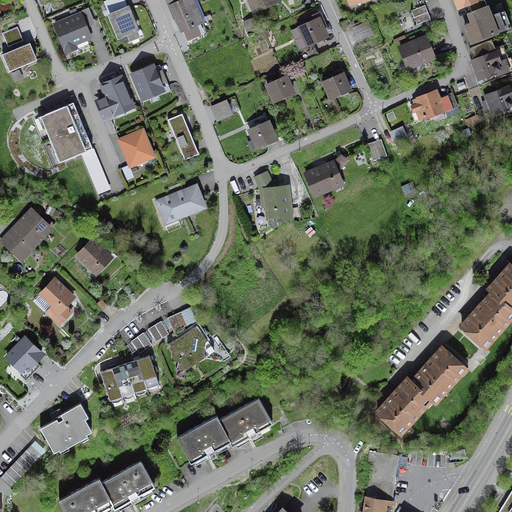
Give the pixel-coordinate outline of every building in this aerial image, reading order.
[(169,0),(171,4),(169,5),(181,32),(202,23),(191,0),(169,0)] [(249,0),(254,9),(276,0),(249,0)] [(472,14),(486,8),(482,0),(453,0),(457,9),(462,7),(462,6),(468,4),(472,14)] [(416,25),(429,19),(424,6),(410,11),(416,25)] [(109,16),(118,38),(136,30),(127,8),(109,16)] [(486,8),(472,14),(468,15),(472,24),(464,27),(470,43),(496,33),(498,36),(511,31),(503,10),(490,15),(487,8),(486,8)] [(307,45),(325,36),(321,27),(324,26),(320,17),(317,18),(315,14),(305,19),(308,24),(299,28),(307,45)] [(80,15),(54,26),(66,53),(75,49),(73,44),(89,38),(80,15)] [(247,34),(253,31),(249,20),(243,22),(247,34)] [(367,22),(352,29),(357,41),(373,34),(367,22)] [(22,41),(16,27),(1,33),(7,47),(22,41)] [(407,68),(433,58),(425,38),(399,48),(407,68)] [(36,60),(29,44),(1,55),(8,72),(36,60)] [(496,55),(495,52),(470,61),(477,80),(494,74),(495,77),(504,73),(500,61),(499,61),(498,59),(500,58),(498,54),(496,55)] [(161,90),(168,88),(162,73),(155,75),(151,67),(132,75),(142,99),(162,91),(161,90)] [(332,98),(349,91),(349,90),(350,90),(347,82),(345,83),(341,74),(328,80),(327,77),(321,80),(329,98),(322,102),(325,109),(332,115),(338,112),(332,98)] [(115,114),(133,107),(120,76),(102,83),(107,96),(96,100),(104,119),(115,114)] [(273,102),(292,93),(285,77),(266,85),(273,102)] [(509,87),(484,96),(486,102),(481,104),(484,110),(488,108),(491,115),(507,109),(508,112),(511,109),(511,95),(511,94),(511,93),(511,90),(511,89),(510,90),(509,87)] [(414,106),(411,107),(412,112),(415,111),(419,120),(442,110),(434,91),(411,101),(414,106)] [(75,133),(72,126),(81,123),(72,103),(44,115),(49,127),(44,129),(53,150),(58,148),(63,161),(92,149),(83,129),(75,133)] [(184,160),(198,154),(181,114),(167,120),(184,160)] [(468,127),(478,123),(476,116),(465,120),(468,127)] [(274,140),(267,123),(249,130),(257,147),(274,140)] [(153,157),(142,131),(118,140),(129,166),(153,157)] [(386,156),(380,140),(366,145),(372,161),(386,156)] [(341,184),(332,162),(305,174),(314,195),(323,191),(323,192),(341,184)] [(277,220),(291,219),(287,186),(273,188),(270,183),(266,185),(261,174),(254,178),(259,189),(260,199),(264,199),(268,227),(273,228),(278,225),(277,220)] [(501,194),(506,198),(511,190),(511,179),(507,184),(508,186),(501,194)] [(169,196),(183,190),(180,183),(166,189),(169,196)] [(174,219),(203,207),(195,187),(157,202),(163,217),(172,214),(174,219)] [(50,228),(30,210),(1,241),(12,252),(21,242),(29,250),(50,228)] [(94,272),(109,257),(92,241),(78,257),(94,272)] [(511,310),(511,308),(511,266),(510,265),(488,289),(491,293),(461,327),(484,347),(511,316),(511,310)] [(71,312),(63,305),(71,296),(54,281),(40,296),(51,307),(45,312),(59,325),(71,312)] [(95,314),(98,311),(103,305),(105,303),(95,293),(84,304),(95,314)] [(166,318),(172,332),(186,325),(180,312),(177,313),(171,316),(166,318)] [(160,321),(157,323),(152,326),(147,329),(155,342),(168,334),(160,321)] [(196,325),(181,335),(175,339),(166,345),(172,354),(171,357),(174,361),(178,362),(183,370),(213,351),(196,325)] [(130,341),(139,353),(151,345),(142,333),(139,335),(134,339),(130,341)] [(465,368),(442,347),(411,381),(407,378),(376,413),(399,433),(430,399),(434,403),(465,368)] [(133,361),(116,366),(110,368),(99,372),(102,382),(100,385),(102,390),(105,391),(109,401),(158,385),(148,356),(139,358),(133,361)] [(327,382),(341,389),(350,371),(336,364),(327,382)] [(218,420),(215,415),(176,437),(182,448),(170,455),(178,469),(213,449),(216,448),(220,451),(255,432),(271,423),(257,398),(218,420)] [(79,403),(59,415),(57,416),(55,419),(39,428),(53,452),(60,448),(61,450),(84,437),(83,435),(91,431),(84,419),(87,417),(79,403)] [(30,445),(0,476),(0,478),(10,488),(41,455),(30,445)] [(95,511),(99,510),(100,511),(105,511),(137,494),(140,493),(142,496),(159,487),(155,481),(152,483),(139,461),(101,482),(98,478),(58,500),(64,511),(62,511),(95,511)] [(2,496),(10,488),(0,478),(0,502),(1,503),(1,496),(2,496)] [(511,511),(511,491),(497,511),(511,511)] [(367,498),(367,499),(364,511),(389,511),(390,502),(367,498)]
